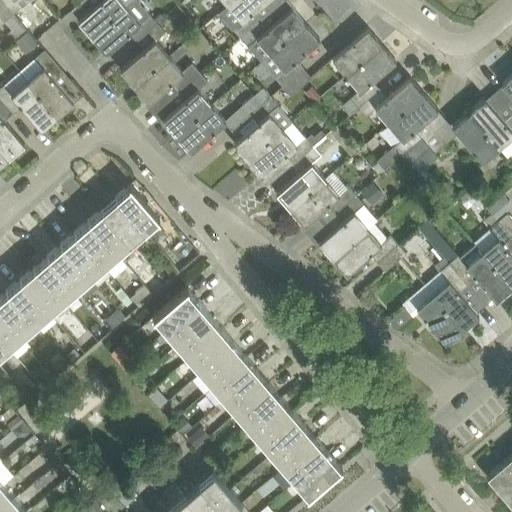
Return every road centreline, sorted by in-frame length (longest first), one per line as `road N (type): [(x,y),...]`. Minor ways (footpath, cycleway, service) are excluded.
road 1 (residential): [(466,400),(185,197)]
road 2 (residential): [(185,197),(398,460)]
road 3 (residential): [(386,0),(441,41),(463,45),(511,10)]
road 4 (residential): [(0,214),(107,121)]
